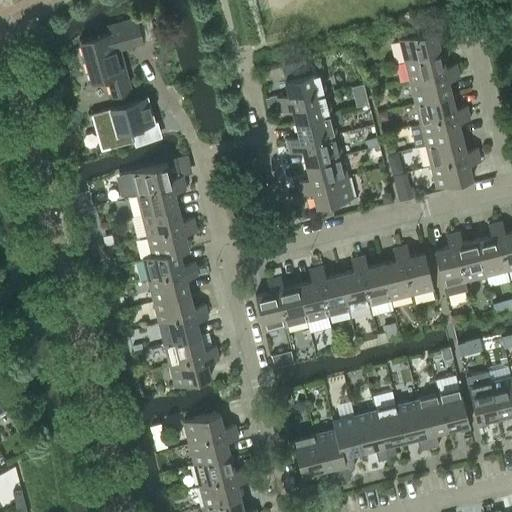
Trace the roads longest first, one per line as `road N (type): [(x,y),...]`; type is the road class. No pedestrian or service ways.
road 1 (residential): [(227,260),(288,511)]
road 2 (residential): [(287,240),(511,189)]
road 3 (residential): [(227,260),(199,151),(260,136)]
road 4 (residential): [(511,179),(467,16)]
